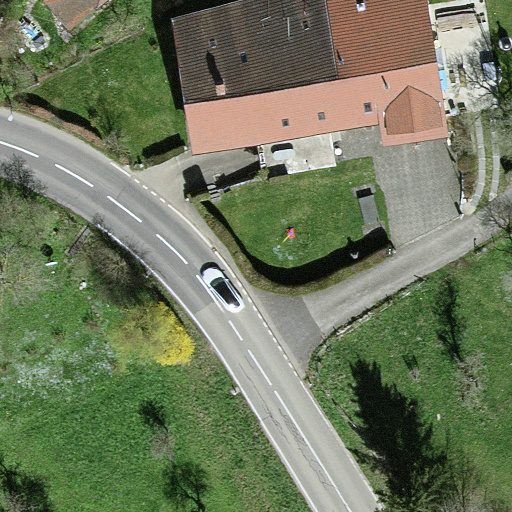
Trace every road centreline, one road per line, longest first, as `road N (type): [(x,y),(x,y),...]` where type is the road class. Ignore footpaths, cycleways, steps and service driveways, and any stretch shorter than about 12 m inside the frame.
road 1 (tertiary): [(353,511),(199,275),(137,217),(0,142)]
road 2 (track): [(246,345),(511,207)]
